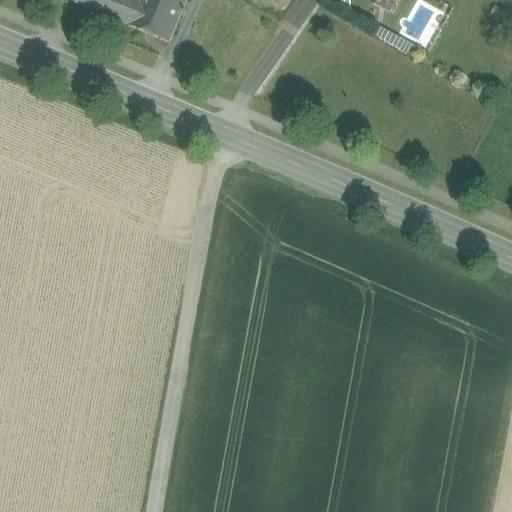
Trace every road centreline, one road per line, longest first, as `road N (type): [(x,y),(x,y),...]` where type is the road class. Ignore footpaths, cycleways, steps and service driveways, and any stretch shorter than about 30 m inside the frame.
road 1 (secondary): [(0,40),(511,261)]
road 2 (track): [(227,135),(158,511)]
